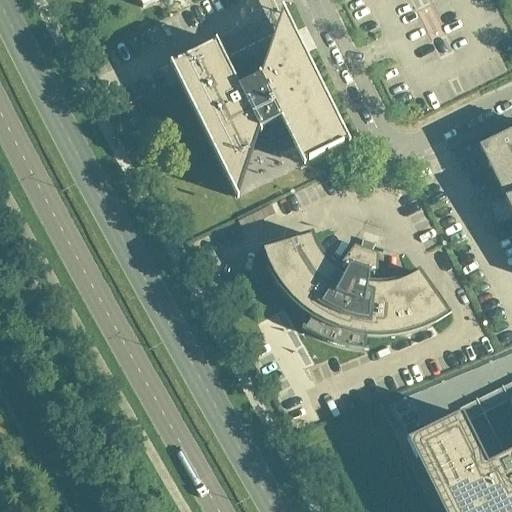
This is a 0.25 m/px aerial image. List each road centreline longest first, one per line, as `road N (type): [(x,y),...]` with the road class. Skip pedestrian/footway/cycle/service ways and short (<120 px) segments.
road 1 (primary): [(277,511),(129,253),(0,0)]
road 2 (primary): [(0,105),(221,511)]
road 3 (unclassified): [(511,94),(415,143),(398,143),(382,128),(317,0)]
